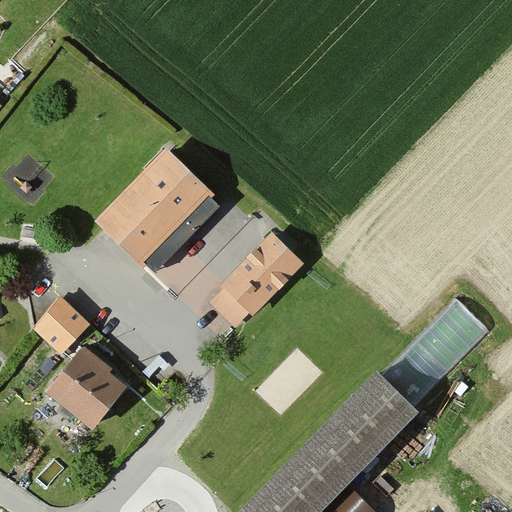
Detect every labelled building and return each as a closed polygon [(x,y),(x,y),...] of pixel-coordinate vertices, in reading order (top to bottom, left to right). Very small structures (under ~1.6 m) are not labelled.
[(211,196),(169,156),(101,229),(143,268),(211,196)] [(305,269),(273,237),(220,290),(225,295),(214,305),(235,325),(245,315),(252,321),(305,269)] [(64,303),(35,332),(62,358),(91,328),(64,303)] [(110,372),(82,349),(43,396),(93,436),(127,394),(107,378),(110,372)] [(331,511),(418,425),(374,382),(245,511),(331,511)]
